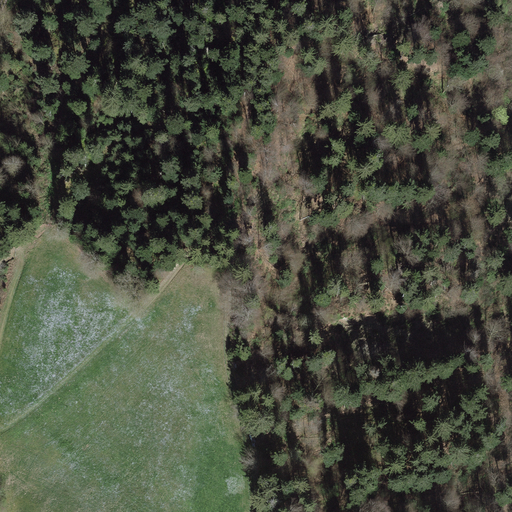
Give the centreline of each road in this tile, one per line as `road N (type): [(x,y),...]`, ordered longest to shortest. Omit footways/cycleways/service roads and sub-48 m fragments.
road 1 (track): [(245,224),(176,269),(57,387),(0,428)]
road 2 (track): [(251,511),(249,455),(225,338),(231,264),(245,224)]
road 3 (track): [(0,336),(19,256),(8,225),(0,224)]
